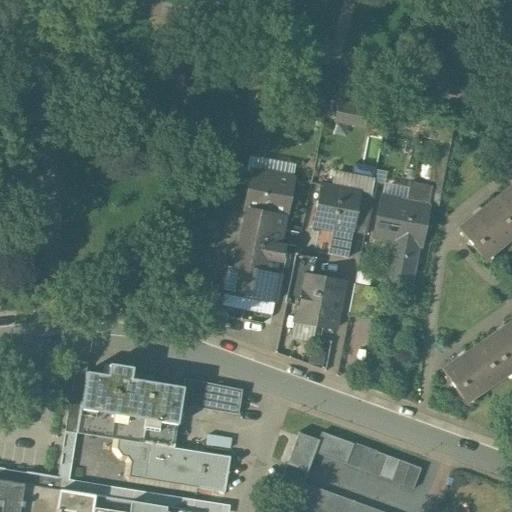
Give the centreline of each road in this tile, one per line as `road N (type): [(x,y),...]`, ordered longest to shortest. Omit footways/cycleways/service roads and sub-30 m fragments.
road 1 (residential): [(27,0),(46,38),(53,334)]
road 2 (residential): [(53,334),(153,341),(287,387)]
road 3 (residential): [(287,387),(511,469)]
road 4 (residential): [(244,511),(287,387)]
